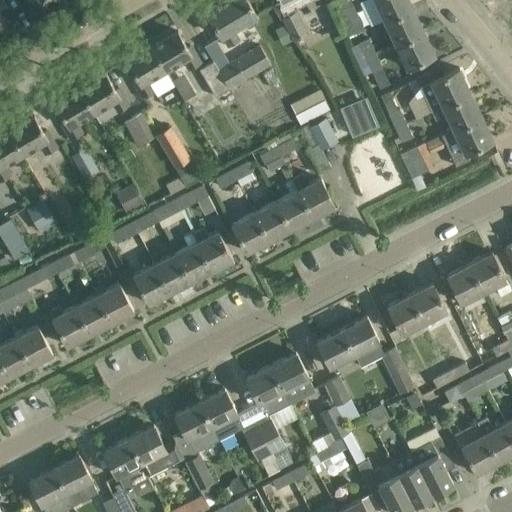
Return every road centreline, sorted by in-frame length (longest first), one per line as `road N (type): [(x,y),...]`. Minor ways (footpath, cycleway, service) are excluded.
road 1 (residential): [(0,458),(511,193)]
road 2 (unclassified): [(0,83),(141,0)]
